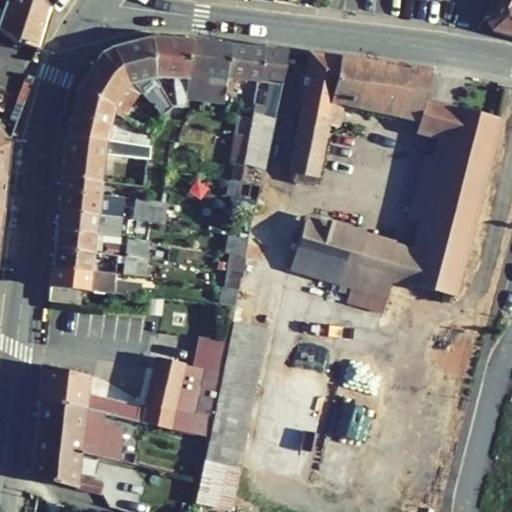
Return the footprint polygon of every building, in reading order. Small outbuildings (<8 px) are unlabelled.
[(36,49),(49,8),(41,0),(0,0),(0,33),(14,43),(36,49)] [(511,0),(502,0),(489,25),(495,33),(511,37),(511,0)] [(153,77),(150,38),(111,48),(126,84),(131,83),(153,77)] [(186,78),(190,40),(150,38),(153,77),(155,77),(173,77),(172,86),(175,106),(183,105),(184,99),(186,78)] [(204,76),(207,42),(190,40),(186,78),(184,99),(200,101),(204,76)] [(204,76),(200,101),(223,104),(224,94),(225,77),(226,77),(230,45),(207,42),(204,76)] [(224,94),(229,94),(231,78),(258,81),(261,48),(230,45),(226,77),(225,77),(224,94)] [(126,84),(111,48),(99,54),(76,90),(112,107),(112,111),(121,117),(139,93),(131,83),(126,84)] [(260,115),(275,119),(282,84),(286,51),(261,48),(258,81),(269,82),(262,107),(253,105),(252,113),(260,115)] [(418,123),(423,101),(430,71),(308,54),(288,177),(291,180),(313,187),(326,125),(331,104),(343,106),(418,123)] [(151,92),(160,85),(155,77),(153,77),(131,83),(139,93),(142,96),(149,90),(151,92)] [(112,107),(76,90),(65,137),(105,141),(148,148),(149,140),(108,127),(112,111),(112,107)] [(151,92),(149,90),(142,96),(161,116),(166,111),(151,92)] [(418,123),(416,135),(448,144),(457,109),(423,101),(418,123)] [(326,125),(338,128),(343,106),(331,104),(326,125)] [(410,286),(453,296),(498,119),(457,109),(448,144),(443,162),(428,222),(419,256),(410,286)] [(243,165),(264,170),(275,119),(260,115),(252,113),(251,117),(248,135),(245,151),(243,165)] [(237,116),(234,133),(248,135),(251,117),(237,116)] [(0,158),(7,162),(9,143),(0,132),(0,158)] [(234,133),(229,164),(232,165),(243,167),(243,165),(245,151),(248,135),(234,133)] [(65,137),(60,177),(100,182),(103,156),(146,160),(147,156),(148,148),(105,141),(65,137)] [(443,162),(420,156),(404,217),(428,222),(443,162)] [(232,165),(229,179),(240,181),(243,167),(232,165)] [(98,195),(100,182),(60,177),(59,191),(98,195)] [(227,179),(225,196),(230,197),(237,198),(237,197),(240,183),(240,181),(229,179),(227,179)] [(257,200),(259,185),(240,183),(237,197),(257,200)] [(122,198),(98,195),(59,191),(57,210),(96,215),(121,218),(122,198)] [(230,197),(228,210),(252,213),(255,200),(237,198),(230,197)] [(133,199),(130,219),(161,224),(164,203),(133,199)] [(96,215),(57,210),(54,230),(94,234),(118,237),(120,223),(95,220),(96,215)] [(96,215),(95,220),(120,223),(121,218),(96,215)] [(149,236),(151,223),(128,219),(127,232),(149,236)] [(303,221),(289,270),(350,288),(386,299),(391,281),(383,278),(392,248),(303,221)] [(52,249),(92,253),(117,256),(118,244),(93,241),(94,234),(54,230),(52,249)] [(118,237),(94,234),(93,241),(118,244),(118,237)] [(229,236),(226,253),(228,254),(243,256),(247,239),(229,236)] [(126,238),(124,256),(146,258),(148,241),(126,238)] [(419,256),(392,248),(383,278),(391,281),(410,286),(419,256)] [(52,249),(50,269),(114,274),(116,262),(91,260),(92,253),(52,249)] [(92,253),(91,260),(116,262),(117,256),(92,253)] [(243,257),(243,256),(228,254),(227,262),(225,270),(240,273),(243,257)] [(124,256),(122,275),(144,278),(146,258),(124,256)] [(225,270),(227,262),(217,261),(216,269),(225,270)] [(141,284),(114,281),(114,274),(50,269),(48,287),(81,291),(140,297),(141,284)] [(237,289),(240,273),(225,270),(222,287),(237,289)] [(48,287),(46,302),(80,306),(81,291),(48,287)] [(233,307),(237,289),(222,287),(220,287),(218,306),(233,307)] [(345,302),(381,313),(386,299),(350,288),(345,302)] [(231,324),(194,502),(230,510),(267,332),(231,324)] [(207,437),(227,343),(198,338),(192,367),(154,357),(143,406),(85,393),(87,376),(40,365),(36,397),(101,413),(207,437)] [(36,397),(33,427),(79,437),(78,452),(117,461),(121,427),(101,422),(101,413),(36,397)] [(287,422),(277,463),(304,469),(314,428),(287,422)] [(27,478),(100,495),(102,483),(75,477),(78,452),(79,437),(33,427),(27,478)]
